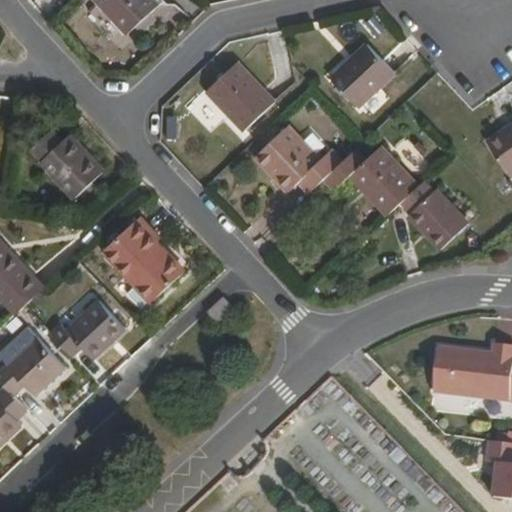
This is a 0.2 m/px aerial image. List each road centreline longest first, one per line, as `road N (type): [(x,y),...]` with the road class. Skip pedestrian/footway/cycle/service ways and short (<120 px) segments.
road 1 (residential): [(243,266),(0,497)]
road 2 (residential): [(112,118),(216,26),(317,0)]
road 3 (residential): [(150,511),(324,348)]
road 4 (residential): [(243,266),(112,118)]
road 5 (residential): [(324,348),(422,302),(511,295)]
